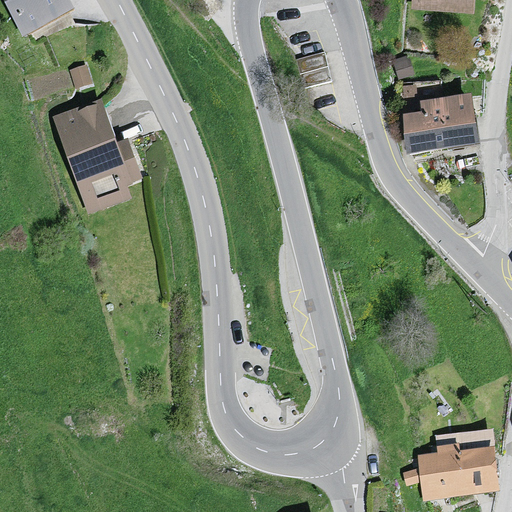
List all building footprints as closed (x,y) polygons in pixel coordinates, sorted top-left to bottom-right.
[(73,0),(4,0),(24,39),(80,12),(73,0)] [(482,0),(416,0),(416,13),(481,17),(482,0)] [(325,57),(297,64),(304,89),(331,82),(325,57)] [(413,60),(395,64),(399,82),(417,78),(413,60)] [(90,68),(71,74),(76,93),(95,88),(90,68)] [(431,115),(409,118),(415,158),(488,148),(481,98),(430,105),(431,115)] [(108,105),(57,122),(90,218),(141,201),(108,105)] [(493,455),(421,461),(425,502),(497,496),(493,455)]
